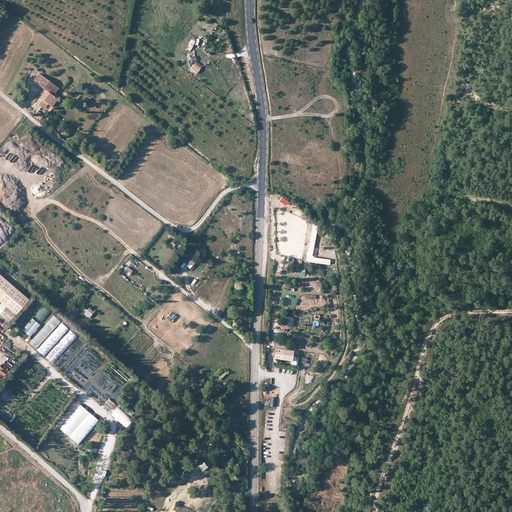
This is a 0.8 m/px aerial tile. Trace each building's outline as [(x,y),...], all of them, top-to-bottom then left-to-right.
[(196,48),(188,48),(187,55),(195,56),(196,48)] [(196,73),(202,66),(196,61),(189,68),(196,73)] [(53,94),(58,87),(39,73),(34,80),(45,89),(53,94)] [(35,102),(41,106),(45,101),(47,103),(51,106),(57,98),(53,94),(45,89),(35,102)] [(42,114),(37,110),(34,115),(39,119),(42,114)] [(286,205),(289,201),(282,196),(279,200),(286,205)] [(324,250),(324,254),(317,254),(318,264),(329,263),(329,250),(324,250)] [(132,271),(127,267),(124,271),(129,275),(132,271)] [(28,298),(0,274),(0,300),(15,313),(28,298)] [(303,291),(320,291),(320,281),(304,281),(303,291)] [(0,312),(9,320),(15,313),(2,302),(0,303),(0,312)] [(42,306),(34,317),(41,323),(50,313),(42,306)] [(242,316),(248,312),(243,306),(238,310),(242,316)] [(90,316),(93,312),(89,308),(85,312),(90,316)] [(285,314),(282,324),(291,327),(294,317),(285,314)] [(44,356),(69,329),(54,316),(29,343),(36,349),(44,356)] [(21,330),(29,337),(40,324),(31,318),(21,330)] [(52,364),(77,337),(70,331),(45,358),(52,364)] [(294,351),(275,348),(273,358),(292,361),(294,351)] [(305,374),(304,382),(312,383),(312,375),(305,374)] [(110,411),(115,403),(107,398),(102,406),(110,411)] [(78,404),(59,430),(79,445),(98,419),(78,404)] [(110,415),(126,427),(132,418),(116,407),(110,415)] [(202,471),(207,467),(203,462),(198,466),(202,471)]
